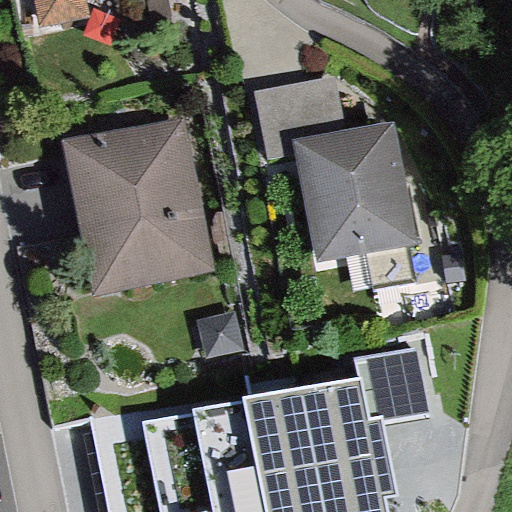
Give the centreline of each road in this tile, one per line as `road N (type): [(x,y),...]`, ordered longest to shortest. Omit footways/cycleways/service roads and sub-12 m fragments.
road 1 (residential): [(290,0),(405,61),(470,119),(511,293)]
road 2 (residential): [(39,511),(0,321)]
road 3 (residential): [(453,511),(511,365)]
